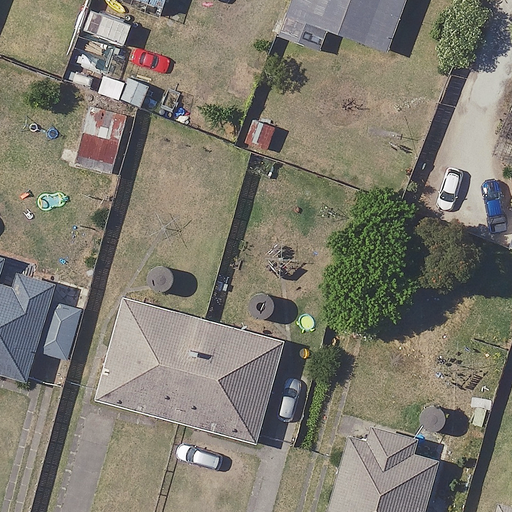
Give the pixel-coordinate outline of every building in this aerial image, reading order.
[(406,0),(293,0),(281,34),(321,49),(329,28),(387,50),(406,0)] [(511,208),(499,237),(511,243),(511,208)] [(0,371),(26,379),(35,350),(69,360),(86,305),(51,294),(57,274),(0,256),(0,371)] [(283,339),(126,296),(98,398),(255,441),(283,339)] [(377,334),(383,304),(341,296),(335,326),(377,334)] [(416,432),(358,413),(324,511),(420,511),(438,461),(409,451),(416,432)] [(511,511),(511,507),(497,503),(494,511),(511,511)]
